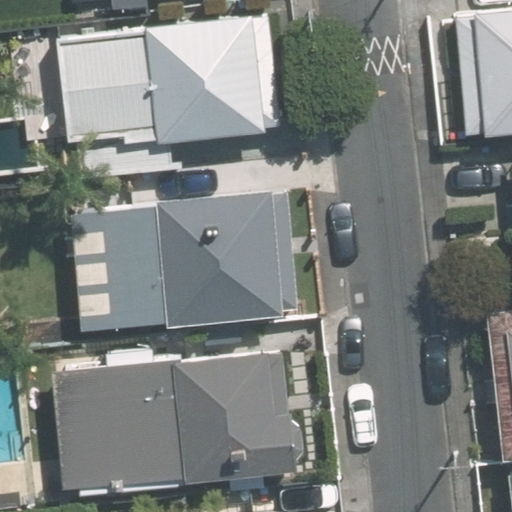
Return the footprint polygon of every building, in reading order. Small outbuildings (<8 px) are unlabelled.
[(511,2),(454,8),(465,127),(511,122),(511,2)] [(266,12),(50,36),(66,179),(183,166),(179,137),(279,126),(266,12)] [(63,210),(74,330),(293,311),(282,191),(63,210)] [(511,301),(486,304),(501,455),(511,454),(511,301)] [(280,349),(45,369),(55,494),(291,475),(290,464),(301,451),(299,425),(286,415),(280,349)]
